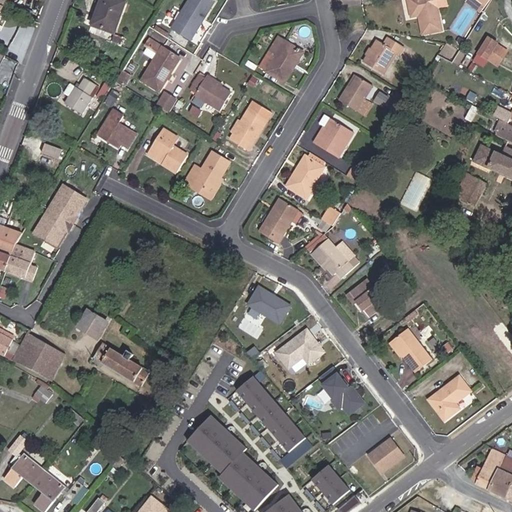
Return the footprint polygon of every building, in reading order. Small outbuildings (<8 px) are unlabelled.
[(114,32),(124,3),(115,0),(103,0),(94,25),(114,32)] [(190,0),(172,30),(191,42),(215,2),(214,1),(214,0),(190,0)] [(442,31),(435,0),(408,0),(412,18),(419,17),(423,36),(442,31)] [(486,7),(477,0),(469,0),(467,3),(481,14),(486,7)] [(155,31),(167,38),(169,35),(157,28),(155,31)] [(112,43),(122,47),(124,39),(115,36),(112,43)] [(485,36),(474,61),(486,66),(488,61),(501,66),(509,46),(485,36)] [(292,67),(300,52),(279,39),(271,51),(277,56),(267,73),(285,84),(294,68),(292,67)] [(371,50),(368,57),(364,63),(384,75),(397,54),(400,56),(404,49),(388,39),(384,46),(377,41),(371,50)] [(158,56),(142,83),(159,93),(166,81),(170,76),(180,60),(149,41),(145,48),(158,56)] [(303,54),(300,52),(292,67),(294,68),(303,54)] [(355,76),(349,88),(351,89),(358,78),(355,76)] [(213,85),(215,82),(208,78),(206,81),(200,77),(191,91),(197,95),(195,98),(220,113),(231,96),(222,90),(213,85)] [(76,88),(66,105),(82,115),(99,87),(85,78),(78,89),(76,88)] [(351,89),(349,88),(340,102),(365,117),(372,105),(365,101),(373,87),(358,78),(351,89)] [(224,88),(215,82),(213,85),(222,90),(224,88)] [(102,101),(110,88),(105,84),(97,98),(102,101)] [(113,93),(107,102),(113,105),(119,96),(113,93)] [(389,107),(392,109),(400,96),(397,94),(389,107)] [(166,95),(159,108),(161,110),(169,115),(177,101),(166,95)] [(392,109),(402,115),(410,101),(400,96),(392,109)] [(242,124),(234,136),(231,141),(250,152),(272,116),(254,104),(242,124)] [(479,110),(472,106),(465,121),(472,124),(479,110)] [(112,140),(121,146),(128,150),(136,136),(119,126),(122,121),(112,115),(99,136),(110,143),(112,140)] [(231,134),(234,136),(242,124),(238,122),(231,134)] [(321,140),(318,138),(314,144),(339,159),(354,135),(332,122),(327,130),(321,140)] [(502,138),(502,139),(509,143),(511,143),(511,126),(501,122),(498,130),(499,132),(497,136),(502,138)] [(323,128),(318,138),(321,140),(327,130),(323,128)] [(164,132),(151,152),(166,161),(163,165),(177,174),(188,157),(174,149),(175,147),(172,145),(176,138),(164,132)] [(119,148),(121,146),(112,140),(110,143),(119,148)] [(46,142),(42,151),(59,159),(63,149),(46,142)] [(511,143),(509,143),(503,156),(481,146),(474,162),(511,179),(511,143)] [(166,161),(151,152),(149,157),(163,165),(166,161)] [(211,193),(220,179),(229,164),(213,154),(202,171),(195,167),(187,181),(194,185),(195,184),(211,193)] [(306,159),(298,172),(300,174),(308,160),(306,159)] [(300,174),(298,172),(288,188),(308,199),(312,192),(311,191),(323,169),(308,160),(300,174)] [(349,177),(360,184),(366,173),(355,167),(349,177)] [(418,170),(402,203),(417,210),(433,178),(418,170)] [(468,175),(456,197),(474,207),(486,184),(468,175)] [(223,181),(220,179),(211,193),(195,184),(194,185),(191,189),(212,201),(223,181)] [(60,247),(71,230),(68,228),(75,216),(79,218),(89,200),(64,186),(36,232),(60,247)] [(283,238),(291,225),(289,223),(296,211),(279,200),(260,233),(280,246),(284,239),(283,238)] [(333,227),(341,215),(331,209),(324,221),(333,227)] [(289,223),(291,225),(298,212),(296,211),(289,223)] [(344,217),(341,215),(333,227),(337,229),(344,217)] [(75,216),(68,228),(71,230),(73,231),(80,219),(79,218),(75,216)] [(16,247),(22,234),(0,225),(0,268),(6,270),(12,255),(16,247)] [(456,238),(452,246),(458,249),(463,239),(457,236),(456,238)] [(325,266),(328,270),(334,276),(337,274),(342,280),(352,271),(347,266),(348,264),(329,242),(312,257),(323,268),(325,266)] [(35,253),(16,247),(12,255),(6,270),(26,277),(31,264),(35,253)] [(34,279),(39,267),(31,264),(26,277),(34,279)] [(371,293),(374,291),(368,282),(365,285),(371,293)] [(281,324),(293,304),(258,284),(246,304),(281,324)] [(358,304),(364,312),(369,319),(385,305),(374,291),(371,293),(365,285),(348,298),(355,307),(358,304)] [(394,294),(399,289),(396,285),(390,289),(394,294)] [(360,314),(364,312),(358,304),(355,307),(360,314)] [(99,340),(108,324),(87,312),(78,327),(99,340)] [(29,334),(31,331),(20,325),(12,340),(1,335),(0,337),(0,354),(14,361),(29,334)] [(308,326),(276,350),(294,375),(326,351),(308,326)] [(404,357),(403,357),(416,374),(432,361),(408,331),(393,343),(404,357)] [(67,356),(29,334),(14,361),(53,382),(67,356)] [(401,358),(403,357),(404,357),(393,343),(390,345),(401,358)] [(142,387),(150,373),(130,361),(134,355),(129,352),(125,358),(103,344),(94,358),(142,387)] [(317,382),(348,417),(365,403),(335,367),(317,382)] [(252,374),(234,390),(287,450),(305,434),(252,374)] [(458,379),(429,402),(444,421),(459,410),(455,405),(470,394),(458,379)] [(40,400),(48,391),(41,386),(34,395),(40,400)] [(48,391),(53,395),(56,392),(50,387),(48,391)] [(53,395),(48,391),(40,400),(46,404),(53,395)] [(37,403),(40,400),(34,395),(31,398),(37,403)] [(147,408),(151,402),(145,399),(141,404),(147,408)] [(83,421),(72,412),(67,419),(78,428),(83,421)] [(209,413),(185,440),(221,472),(216,477),(254,511),(279,484),(242,450),(246,446),(209,413)] [(367,452),(380,474),(406,458),(393,436),(367,452)] [(12,449),(18,454),(28,442),(23,439),(22,438),(12,449)] [(15,467),(23,457),(18,454),(12,449),(10,452),(16,456),(10,463),(15,467)] [(491,490),(506,456),(494,450),(484,471),(482,470),(479,479),(475,477),(473,480),(477,484),(491,490)] [(112,466),(120,457),(115,453),(107,462),(112,466)] [(34,486),(46,471),(25,454),(23,457),(13,469),(14,470),(6,479),(16,487),(24,478),(34,486)] [(507,498),(511,485),(511,459),(506,456),(491,490),(507,498)] [(126,461),(120,457),(112,466),(118,471),(126,461)] [(328,462),(309,478),(331,504),(350,488),(328,462)] [(66,488),(46,471),(34,486),(44,493),(35,505),(44,511),(46,511),(62,493),(64,490),(66,488)] [(69,494),(75,499),(84,487),(83,486),(79,483),(78,482),(69,494)] [(80,507),(91,493),(84,487),(75,499),(72,502),(80,507)] [(69,494),(64,490),(62,493),(72,502),(75,499),(69,494)] [(303,511),(288,491),(259,511),(303,511)] [(90,510),(91,511),(98,511),(105,504),(99,499),(90,510)]
